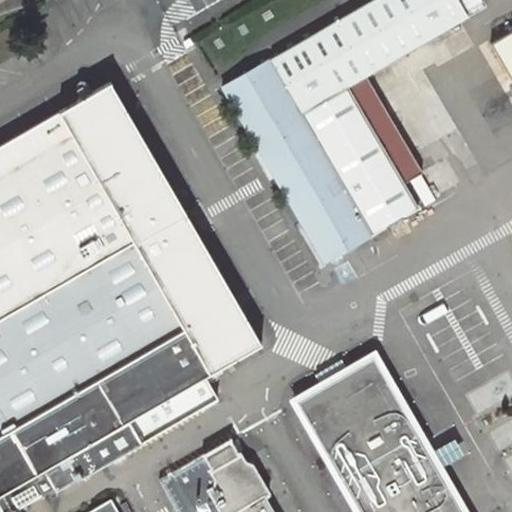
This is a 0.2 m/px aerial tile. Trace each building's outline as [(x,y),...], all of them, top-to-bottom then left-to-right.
[(401,183),(346,86),(364,75),(392,59),(464,16),(455,0),(368,0),(329,24),(322,12),(275,39),(282,51),(223,86),(275,175),(331,272),(372,248),(365,234),(416,209),(401,183)] [(458,0),(467,15),(489,2),(488,0),(458,0)] [(511,27),(489,41),(511,80),(511,27)] [(364,75),(346,86),(401,183),(419,173),(364,75)] [(89,91),(0,142),(0,511),(19,511),(17,507),(48,489),(50,492),(210,398),(197,376),(261,339),(194,223),(109,79),(89,91)] [(293,399),(357,511),(461,511),(412,424),(371,355),(335,376),(293,399)] [(174,505),(177,511),(271,511),(262,495),(267,492),(251,463),(246,461),(239,451),(238,452),(229,437),(158,478),(174,505)] [(438,463),(457,455),(450,440),(432,448),(438,463)] [(123,511),(114,494),(83,511),(123,511)]
